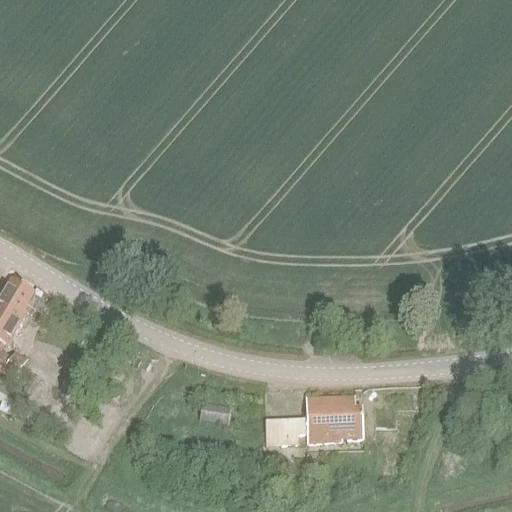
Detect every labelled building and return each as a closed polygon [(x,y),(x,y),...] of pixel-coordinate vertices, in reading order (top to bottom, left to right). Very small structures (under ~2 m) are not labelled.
[(0,292),(0,347),(6,351),(26,317),(22,315),(30,302),(25,300),(29,294),(12,284),(9,290),(3,287),(0,292)] [(0,381),(13,388),(26,365),(14,358),(11,363),(0,356),(0,381)] [(28,402),(0,387),(0,414),(16,423),(28,402)] [(280,425),(280,449),(296,448),(296,438),(306,438),(306,447),(341,445),(341,444),(363,442),(362,411),(355,411),(354,399),(304,401),(305,424),(295,424),(280,425)] [(230,412),(203,408),(201,424),(228,428),(230,412)]
